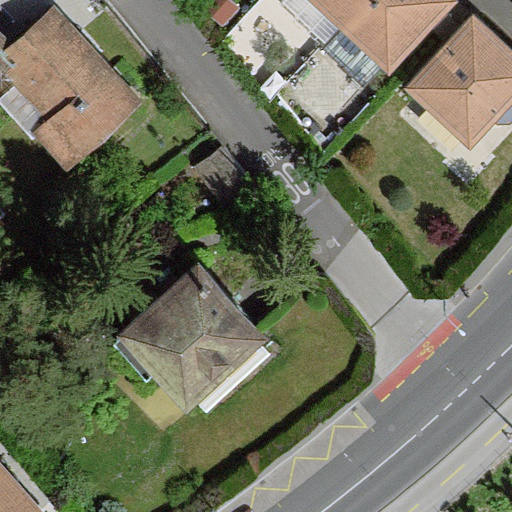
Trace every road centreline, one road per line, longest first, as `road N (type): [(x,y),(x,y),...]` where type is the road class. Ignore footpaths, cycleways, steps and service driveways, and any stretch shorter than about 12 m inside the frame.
road 1 (residential): [(464,389),(289,184),(149,0)]
road 2 (tertiary): [(464,389),(318,511)]
